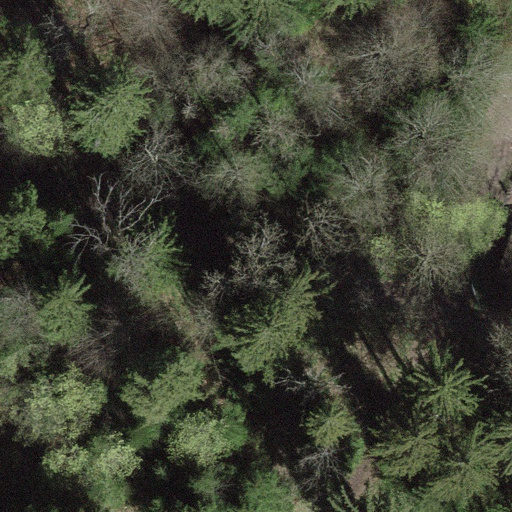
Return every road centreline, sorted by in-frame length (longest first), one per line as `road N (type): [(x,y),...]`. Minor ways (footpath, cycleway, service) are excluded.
road 1 (track): [(0,147),(438,296)]
road 2 (track): [(313,511),(438,296)]
road 3 (track): [(511,117),(438,296)]
